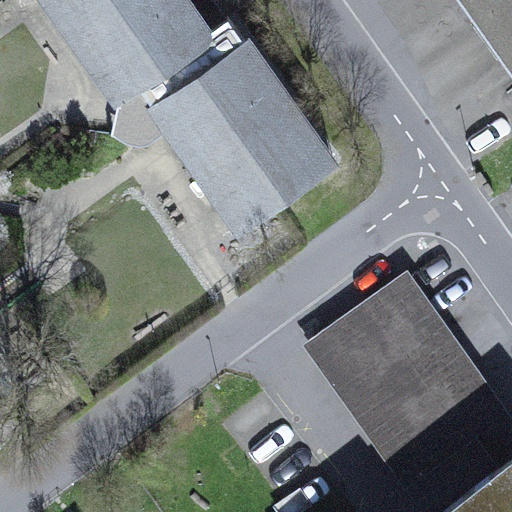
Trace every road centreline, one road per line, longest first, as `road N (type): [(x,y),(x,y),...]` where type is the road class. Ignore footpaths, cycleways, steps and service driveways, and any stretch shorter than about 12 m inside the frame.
road 1 (residential): [(0,501),(441,178)]
road 2 (residential): [(314,0),(441,178)]
road 3 (residential): [(441,178),(511,277)]
